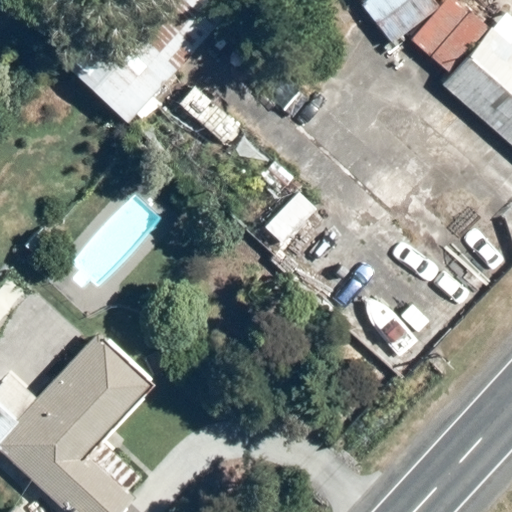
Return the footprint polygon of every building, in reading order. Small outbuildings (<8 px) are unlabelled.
[(218,8),(207,0),(89,0),(47,54),(130,119),(218,8)] [(434,0),(359,0),(353,6),(384,42),(434,0)] [(488,24),(466,0),(445,0),(410,32),(441,66),(488,24)] [(439,79),(511,139),(511,9),(507,6),(439,79)] [(320,204),(292,181),(256,224),(284,248),(320,204)] [(81,511),(117,511),(139,488),(95,451),(161,378),(103,328),(1,437),(81,511)] [(29,511),(19,502),(9,511),(29,511)]
